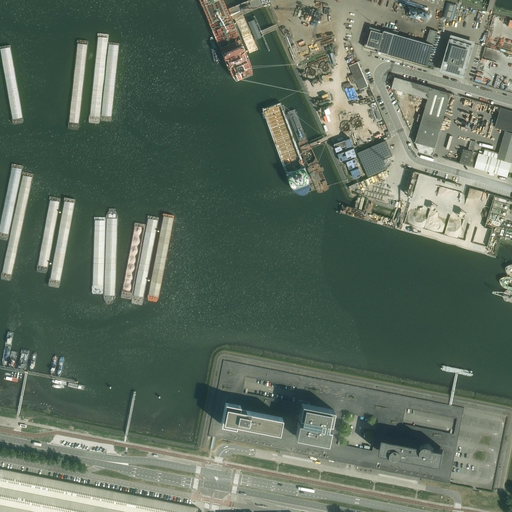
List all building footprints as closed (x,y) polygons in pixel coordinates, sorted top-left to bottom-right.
[(447,3),(443,17),(454,20),(458,6),(447,3)] [(364,47),(373,50),(378,51),(379,51),(427,66),(427,65),(433,45),(384,31),(370,27),(364,47)] [(452,37),(443,70),(463,76),(466,66),(473,44),(473,43),(452,37)] [(360,90),(368,86),(358,63),(350,66),(350,67),(354,75),(349,77),(352,83),(356,81),(360,90)] [(392,88),(397,90),(396,96),(398,95),(401,103),(406,105),(409,94),(428,99),(415,142),(418,149),(420,152),(433,156),(451,94),(438,90),(431,88),(395,77),(392,88)] [(506,131),(499,154),(497,159),(511,163),(511,160),(511,111),(501,108),(495,128),(506,131)] [(384,136),(375,139),(377,144),(386,140),(384,136)] [(464,149),(460,163),(469,166),(473,152),(476,142),(471,140),(468,150),(464,149)] [(386,141),(358,153),(369,177),(387,169),(383,160),(392,156),(386,141)] [(479,153),(475,168),(507,177),(511,163),(497,159),(499,154),(485,150),(483,155),(479,153)] [(473,152),(469,166),(475,168),(479,153),(473,152)] [(362,165),(358,158),(350,162),(353,169),(362,165)] [(410,171),(405,190),(409,191),(412,180),(414,180),(415,175),(414,174),(415,172),(410,171)] [(464,408),(223,360),(208,437),(279,451),(352,465),(420,478),(449,484),(451,476),(454,459),(457,444),(461,427),(463,413),(464,408)] [(197,511),(198,508),(0,468),(0,511),(197,511)]
